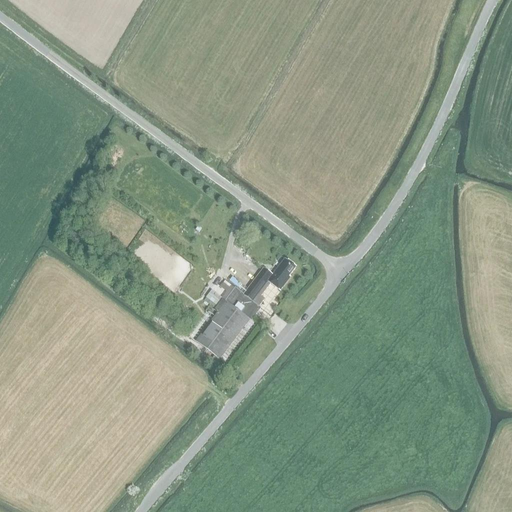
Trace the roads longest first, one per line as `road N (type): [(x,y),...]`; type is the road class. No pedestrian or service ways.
road 1 (unclassified): [(343,273),(0,14)]
road 2 (tertiary): [(140,511),(343,273)]
road 3 (tertiary): [(343,273),(417,166),(492,0)]
